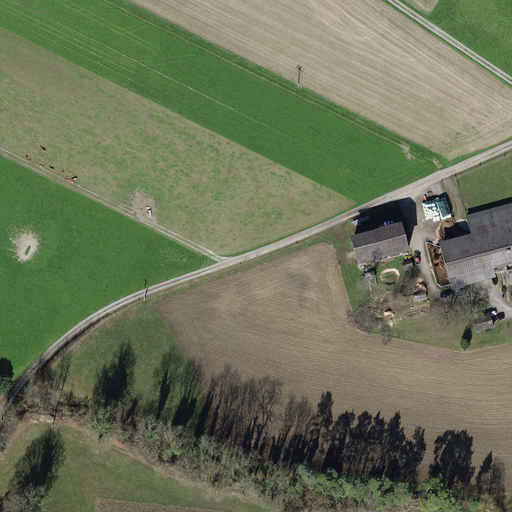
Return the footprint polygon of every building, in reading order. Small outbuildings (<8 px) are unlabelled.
[(474,244),(442,252),(451,285),(495,273),(493,268),(499,267),(498,266),(506,263),(507,268),(505,269),(504,271),(507,283),(511,281),(511,207),(500,211),(468,220),(474,244)] [(402,230),(353,244),(359,267),(408,253),(402,230)] [(412,262),(403,265),(405,271),(413,269),(412,262)] [(426,293),(414,296),(416,302),(428,299),(426,293)] [(477,326),(479,331),(494,327),(491,317),(481,320),(483,325),(477,326)]
